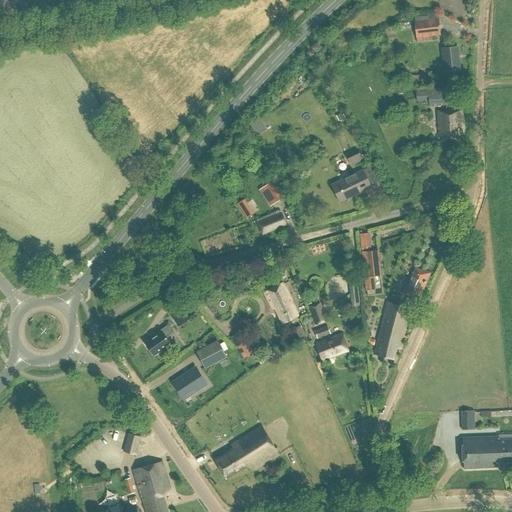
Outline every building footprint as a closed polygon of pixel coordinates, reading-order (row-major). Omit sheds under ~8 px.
[(417,38),(431,36),(429,20),(415,22),(417,38)] [(445,72),(460,70),(457,46),(442,48),(445,72)] [(428,101),(428,107),(447,105),(446,86),(415,88),(416,101),(428,101)] [(439,122),(440,136),(464,134),(464,128),(465,128),(464,109),(437,111),(438,122),(439,122)] [(343,112),(337,116),(340,121),(347,118),(345,115),(343,112)] [(346,156),(351,166),(363,160),(358,150),(346,156)] [(337,182),(345,198),(356,193),(357,194),(371,187),(363,170),(337,182)] [(266,186),(277,202),(285,197),(274,181),(266,186)] [(250,210),(261,206),(259,201),(248,205),(250,210)] [(286,225),(280,210),(257,220),(263,234),(286,225)] [(367,233),(357,234),(359,249),(369,247),(367,233)] [(359,252),(364,291),(376,289),(374,277),(381,276),(378,250),(359,252)] [(374,354),(394,359),(397,347),(400,348),(406,325),(402,324),(403,318),(408,319),(410,308),(408,308),(413,298),(418,300),(429,273),(422,270),(422,271),(416,269),(405,293),(409,295),(404,307),(387,302),(374,354)] [(291,301),(283,283),(265,292),(273,309),(276,308),(283,323),(298,316),(290,301),(291,301)] [(307,307),(314,326),(327,322),(320,302),(307,307)] [(180,305),(170,312),(175,319),(185,312),(180,305)] [(154,354),(155,355),(171,343),(167,337),(173,333),(167,325),(161,330),(162,331),(146,343),(150,349),(149,350),(152,355),(154,354)] [(313,331),(317,339),(330,334),(327,326),(313,331)] [(316,343),(322,360),(334,355),(335,359),(349,353),(342,334),(316,343)] [(219,342),(206,348),(210,355),(201,360),(204,365),(217,358),(218,360),(226,356),(219,342)] [(240,347),(246,357),(255,352),(250,342),(240,347)] [(336,416),(312,359),(298,365),(321,422),(336,416)] [(195,371),(172,384),(179,396),(191,389),(195,395),(205,390),(195,371)] [(461,411),(461,430),(475,429),(474,410),(461,411)] [(215,459),(227,478),(247,466),(254,470),(279,454),(262,426),(232,445),(234,448),(215,459)] [(124,451),(136,455),(141,437),(129,433),(124,451)] [(463,438),(464,469),(500,467),(500,461),(511,460),(511,439),(499,440),(499,436),(463,438)] [(171,488),(163,461),(133,470),(142,499),(143,499),(146,511),(168,511),(164,496),(171,488)] [(135,493),(132,482),(126,483),(130,494),(135,493)]
